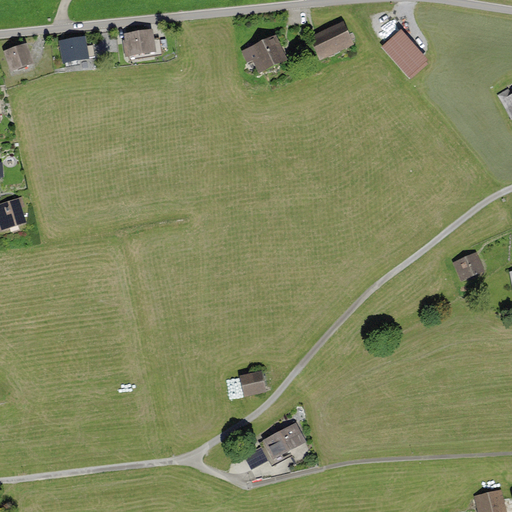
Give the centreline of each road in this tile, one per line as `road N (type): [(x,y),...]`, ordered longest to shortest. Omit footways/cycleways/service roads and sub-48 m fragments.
road 1 (track): [(183,460),(267,407),(365,296),(511,188)]
road 2 (residential): [(360,0),(0,35)]
road 3 (track): [(0,481),(183,460)]
